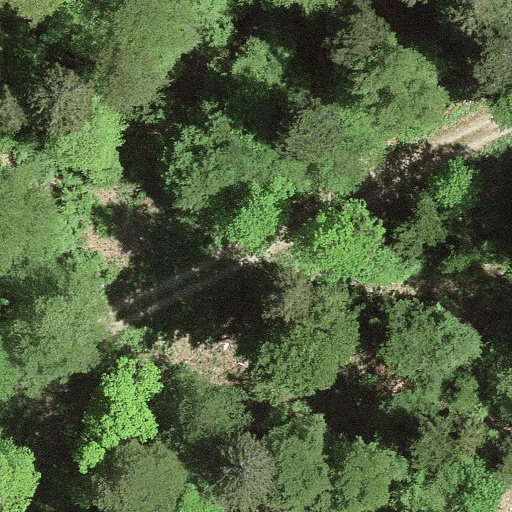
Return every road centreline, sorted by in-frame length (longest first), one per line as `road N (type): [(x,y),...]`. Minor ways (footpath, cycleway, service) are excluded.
road 1 (track): [(511,101),(211,277),(0,422)]
road 2 (track): [(103,352),(65,511)]
